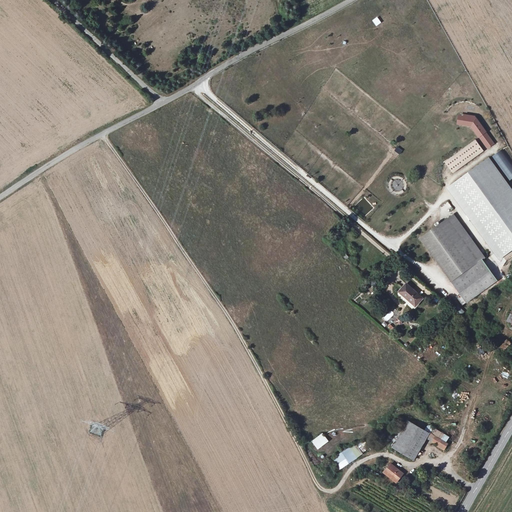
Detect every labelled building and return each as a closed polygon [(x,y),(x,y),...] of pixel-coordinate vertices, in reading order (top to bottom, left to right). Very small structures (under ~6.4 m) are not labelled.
[(372,20),(376,26),(381,23),(377,17),(372,20)] [(470,126),(478,137),(479,136),(487,148),(494,144),(474,116),(464,114),(464,116),(458,115),(457,124),(470,126)] [(477,142),(447,162),(454,172),(483,152),(477,142)] [(400,155),(403,150),(397,146),(394,151),(400,155)] [(492,157),(510,180),(511,178),(511,163),(502,150),(492,157)] [(448,188),(499,259),(511,249),(511,190),(488,158),(448,188)] [(402,180),(391,181),(392,191),(402,190),(402,180)] [(448,201),(440,207),(445,215),(453,209),(448,201)] [(420,240),(452,284),(482,262),(485,260),(452,216),(420,240)] [(482,262),(452,284),(467,303),(497,282),(482,262)] [(400,293),(416,307),(423,299),(407,285),(400,293)] [(426,304),(420,310),(429,319),(435,313),(426,304)] [(391,311),(383,318),(386,321),(394,314),(391,311)] [(506,340),(498,348),(502,352),(510,343),(506,340)] [(431,433),(407,420),(393,447),(414,460),(431,433)] [(435,427),(427,439),(444,450),(449,443),(446,442),(449,437),(435,427)] [(318,449),(329,441),(323,432),(311,441),(318,449)] [(355,443),(332,459),(340,470),(363,454),(355,443)] [(383,473),(396,483),(403,474),(390,464),(383,473)]
